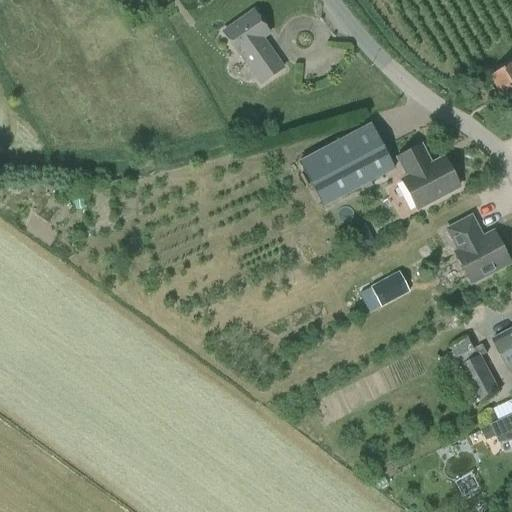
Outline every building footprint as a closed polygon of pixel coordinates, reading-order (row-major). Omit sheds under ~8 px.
[(260,84),(282,69),(261,38),(269,33),(254,11),(222,33),(237,55),(239,53),(260,84)] [(511,63),(489,77),(506,105),(511,101),(511,63)] [(321,206),(393,168),(369,124),(298,161),(321,206)] [(401,181),(416,210),(458,188),(443,158),(428,166),(425,159),(426,158),(420,146),(397,158),(407,177),(401,181)] [(75,204),(76,213),(84,213),(83,203),(75,204)] [(470,283),(508,263),(493,234),(480,240),(476,233),(477,233),(470,219),(447,230),(459,252),(455,254),(470,283)] [(371,245),(361,225),(345,234),(354,253),(371,245)] [(398,274),(370,289),(380,308),(408,293),(398,274)] [(511,373),(511,330),(494,340),(511,373)] [(469,340),(452,349),(453,351),(456,357),(474,348),(469,340)] [(453,351),(440,358),(448,371),(460,365),(480,401),(499,391),(480,356),(486,353),(481,344),(474,348),(456,357),(453,351)] [(460,365),(448,371),(467,408),(480,401),(460,365)] [(511,415),(491,425),(497,436),(499,442),(511,439),(511,415)] [(420,429),(429,425),(426,418),(417,422),(420,429)] [(491,425),(481,430),(487,441),(497,436),(491,425)]
